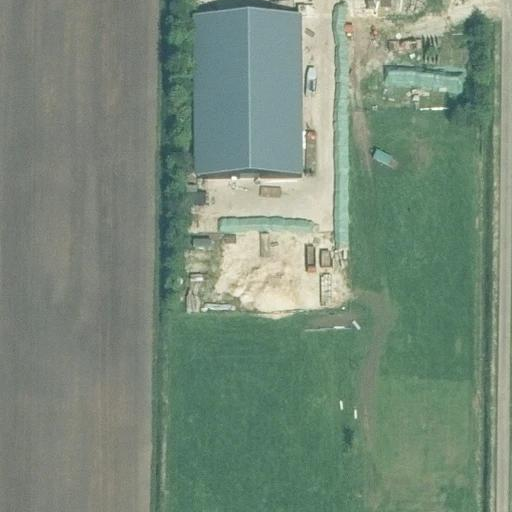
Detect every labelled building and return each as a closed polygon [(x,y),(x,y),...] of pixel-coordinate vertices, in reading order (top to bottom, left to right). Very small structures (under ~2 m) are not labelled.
[(469,103),(468,21),(374,21),(375,105),(469,103)] [(190,23),(192,184),(299,183),(302,183),(300,22),(252,22),(190,23)] [(331,42),(329,51),(358,57),(359,47),(331,42)] [(384,106),(364,109),(366,120),(386,117),(384,106)] [(446,121),(461,122),(462,112),(446,111),(446,121)] [(426,139),(426,146),(449,147),(449,140),(426,139)] [(361,143),(361,155),(380,154),(379,142),(361,143)] [(405,261),(406,185),(395,185),(394,261),(405,261)] [(382,190),(372,189),(370,252),(381,252),(382,190)] [(322,220),(321,234),(346,234),(346,220),(322,220)]
